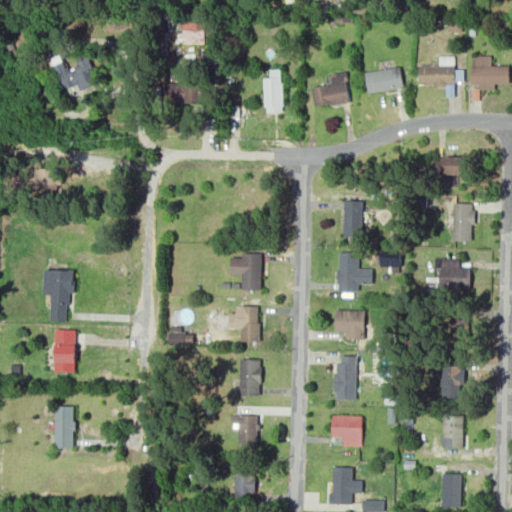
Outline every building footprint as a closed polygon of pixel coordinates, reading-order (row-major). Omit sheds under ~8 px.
[(184,42),(205,43),(206,17),(185,17),(184,42)] [(58,63),(70,95),(108,82),(97,50),(58,63)] [(456,80),(421,81),(421,62),(439,62),(438,54),(456,54),(456,80)] [(473,80),(508,80),(508,62),(491,62),(491,54),(473,54),(473,80)] [(287,65),(287,111),(266,111),(266,76),(274,76),(274,65),(287,65)] [(367,73),(403,65),(407,86),(371,93),(367,73)] [(352,95),(318,101),(315,83),(332,80),(331,73),(348,70),(352,95)] [(170,78),(207,80),(206,101),(169,99),(170,78)] [(226,78),(245,78),(243,113),(225,112),(226,78)] [(443,175),(443,157),(477,157),(477,175),(443,175)] [(37,190),(56,191),(56,185),(63,185),(63,167),(38,167),(37,190)] [(344,234),(344,197),(365,197),(365,234),(344,234)] [(455,239),(455,202),(476,202),(476,239),(455,239)] [(243,249),(262,249),(261,289),(241,289),(241,272),(228,271),(229,258),(243,258),(243,249)] [(358,290),(339,289),(342,249),(362,250),(361,267),(374,268),(373,282),(359,281),(358,290)] [(401,251),(381,250),(380,265),(401,266),(401,251)] [(465,290),(447,290),(447,256),(465,256),(465,290)] [(69,320),(51,319),(52,291),(47,290),(48,269),(72,270),(69,320)] [(366,337),(349,337),(349,330),(333,329),(334,303),(367,304),(366,337)] [(245,304),(264,304),(263,344),(242,344),(243,326),(230,326),(230,313),(245,313),(245,304)] [(462,340),(444,340),(444,305),(462,305),(462,340)] [(170,343),(186,343),(186,331),(170,330),(170,343)] [(77,368),(58,368),(58,333),(76,333),(77,368)] [(357,399),(334,398),(336,350),(359,351),(357,399)] [(261,394),(242,394),(242,359),(260,359),(261,394)] [(461,398),(443,398),(443,363),(461,363),(461,398)] [(385,403),(401,403),(401,394),(385,394),(385,403)] [(76,452),(54,451),(56,403),(78,403),(76,452)] [(260,442),(241,442),(241,408),(259,408),(260,442)] [(364,444),(342,444),(342,438),(333,437),(334,412),(364,413),(364,444)] [(444,451),(444,414),(465,413),(465,450),(444,451)] [(355,501),(355,494),(365,494),(365,477),(355,477),(355,463),(335,463),(335,489),(330,491),(330,502),(355,501)] [(258,498),(240,498),(240,464),(258,464),(258,498)] [(442,507),(442,470),(463,470),(463,507),(442,507)] [(385,509),(364,510),(364,497),(384,497),(385,509)]
